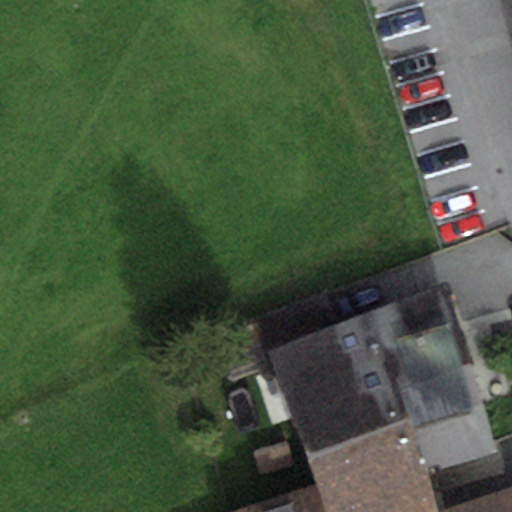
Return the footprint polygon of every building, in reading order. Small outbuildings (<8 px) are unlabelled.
[(443,282),(368,309),(427,471),(496,449),(443,282)] [(438,511),(427,471),(368,309),(268,350),(317,479),(328,511),(438,511)] [(328,511),(317,479),(224,511),(328,511)] [(511,511),(511,485),(484,494),(488,511),(511,511)] [(488,511),(484,494),(441,508),(442,511),(488,511)]
